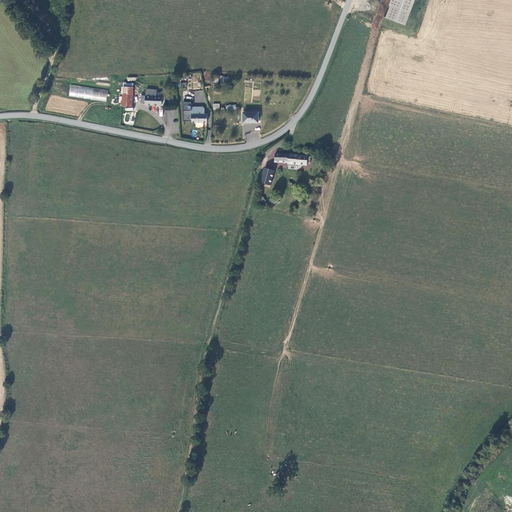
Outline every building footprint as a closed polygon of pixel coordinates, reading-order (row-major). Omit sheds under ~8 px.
[(70,85),(69,97),(107,101),(108,89),(70,85)] [(124,86),(123,98),(133,99),(133,87),(124,86)] [(162,110),(165,110),(166,97),(162,96),(162,92),(158,92),(158,89),(147,89),(146,95),(142,95),(141,100),(141,102),(146,104),(146,105),(162,106),(162,110)] [(81,112),(82,101),(52,98),(51,109),(81,112)] [(192,114),(193,122),(208,122),(207,114),(205,114),(205,109),(204,106),(192,107),(192,114)] [(244,112),(245,122),(259,122),(259,112),(244,112)] [(308,164),(310,165),(311,157),(289,154),(276,154),(276,163),(288,164),(289,164),(307,166),(308,164)] [(265,169),(261,183),(271,186),(275,171),(265,169)]
